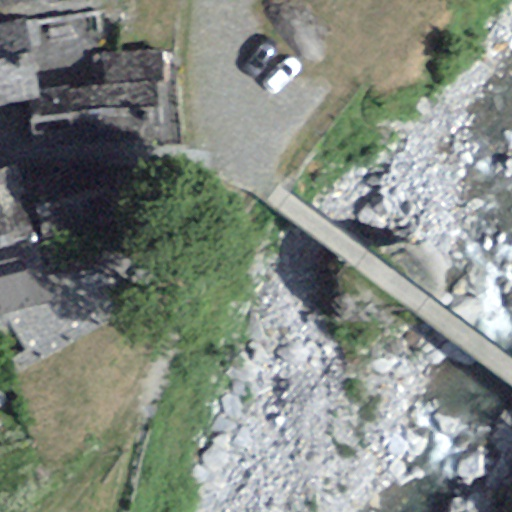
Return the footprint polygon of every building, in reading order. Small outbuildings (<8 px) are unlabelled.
[(28,10),(0,16),(0,93),(40,74),(28,10)] [(152,128),(149,94),(168,93),(164,41),(99,47),(102,78),(44,84),(43,136),(152,128)] [(48,222),(119,208),(109,158),(38,172),(48,222)] [(0,234),(42,223),(25,159),(0,166),(0,234)] [(0,234),(0,303),(59,287),(42,223),(0,234)]
